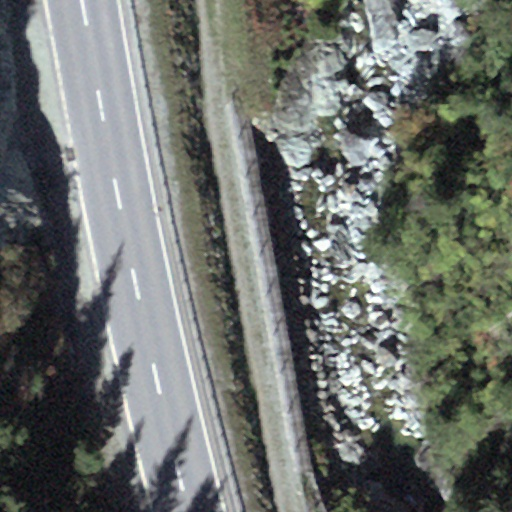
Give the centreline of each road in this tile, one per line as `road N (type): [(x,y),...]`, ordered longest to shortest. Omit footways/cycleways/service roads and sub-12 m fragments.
road 1 (primary): [(180,511),(81,0)]
road 2 (track): [(213,0),(254,270),(306,511)]
